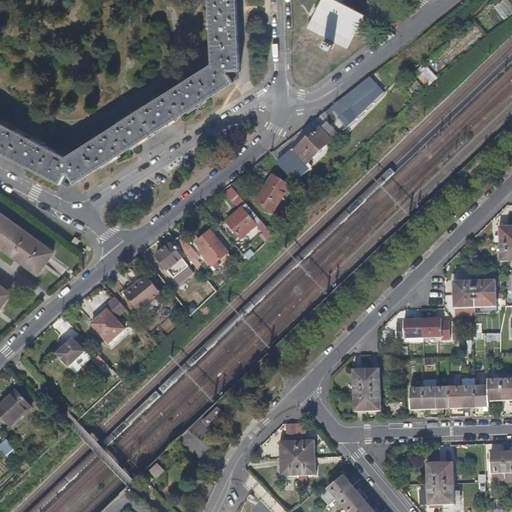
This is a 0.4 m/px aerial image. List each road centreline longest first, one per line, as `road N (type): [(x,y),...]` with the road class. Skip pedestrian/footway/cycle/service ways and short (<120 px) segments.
road 1 (residential): [(280,101),(267,140),(0,360)]
road 2 (residential): [(300,390),(511,185)]
road 3 (residential): [(440,5),(319,99),(280,101)]
road 4 (residential): [(341,437),(511,428)]
road 5 (residential): [(208,511),(247,440),(300,390)]
